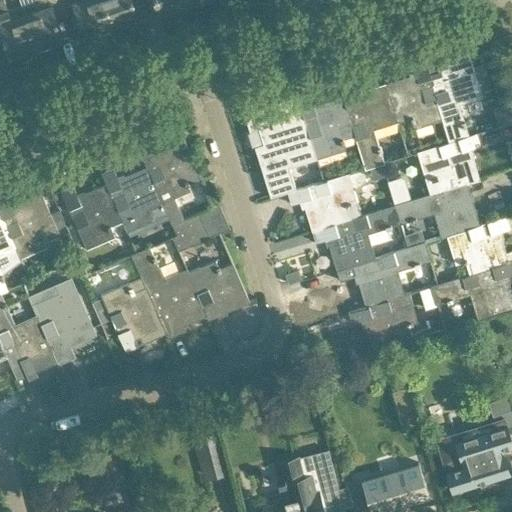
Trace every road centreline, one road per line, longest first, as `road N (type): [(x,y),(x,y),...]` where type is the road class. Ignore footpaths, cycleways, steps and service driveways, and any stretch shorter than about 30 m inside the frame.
road 1 (residential): [(8,430),(255,357),(282,334),(200,64)]
road 2 (tertiary): [(0,133),(200,64)]
road 3 (tertiary): [(200,64),(393,0)]
